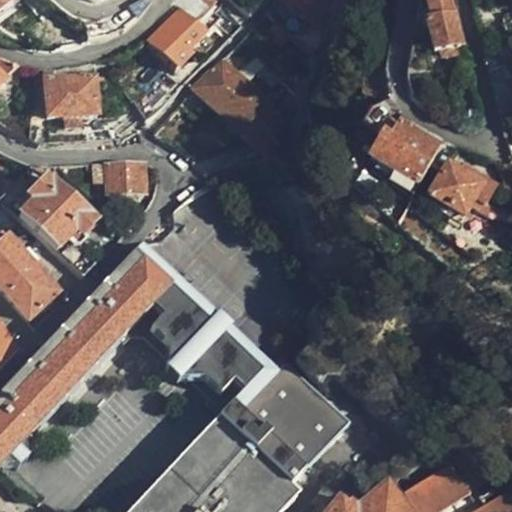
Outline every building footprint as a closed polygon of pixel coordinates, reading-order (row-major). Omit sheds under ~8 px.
[(0,0),(0,15),(11,5),(5,0),(0,0)] [(197,27),(211,12),(199,0),(194,0),(147,48),(176,76),(193,58),(190,54),(206,37),(197,27)] [(336,11),(339,0),(288,0),(285,4),(311,25),(328,4),(336,11)] [(452,6),(451,1),(428,9),(434,29),(427,32),(435,61),(465,51),(452,6)] [(319,62),(327,37),(312,30),(305,27),(294,40),(319,62)] [(274,70),(258,55),(251,63),(267,79),(274,70)] [(224,59),(193,90),(267,162),(279,146),(284,120),(224,59)] [(0,90),(16,74),(0,65),(0,90)] [(67,82),(66,73),(53,75),(44,75),(46,123),(96,121),(93,81),(67,82)] [(291,113),(297,93),(287,83),(272,94),(291,113)] [(418,205),(436,170),(430,166),(437,151),(404,134),(403,137),(388,129),(380,144),(385,146),(372,170),(378,174),(373,183),(418,205)] [(142,166),(91,169),(93,187),(106,187),(108,200),(144,199),(142,166)] [(511,171),(502,170),(506,193),(511,192),(511,171)] [(479,188),(482,180),(467,172),(463,178),(479,188)] [(500,190),(482,180),(479,188),(463,178),(451,173),(432,206),(446,214),(442,221),(462,233),(473,213),(482,219),(500,190)] [(81,283),(96,267),(76,246),(95,222),(54,180),(31,204),(34,208),(22,222),(81,283)] [(0,244),(0,293),(28,326),(56,297),(7,239),(0,244)] [(269,371),(141,250),(135,257),(171,291),(263,378),(269,371)] [(230,405),(213,423),(124,511),(284,511),(297,497),(285,487),(344,421),(277,361),(269,371),(263,378),(171,291),(135,257),(0,400),(0,472),(3,469),(26,445),(128,336),(143,320),(230,405)] [(205,414),(213,423),(230,405),(143,320),(128,336),(139,347),(150,342),(170,361),(169,375),(182,388),(192,383),(213,405),(205,414)] [(0,372),(18,353),(0,328),(0,372)] [(26,445),(3,469),(19,474),(31,463),(26,445)] [(318,511),(511,511),(511,483),(508,477),(474,499),(450,465),(397,500),(391,493),(388,493),(359,511),(353,511),(326,495),(315,509),(318,511)]
